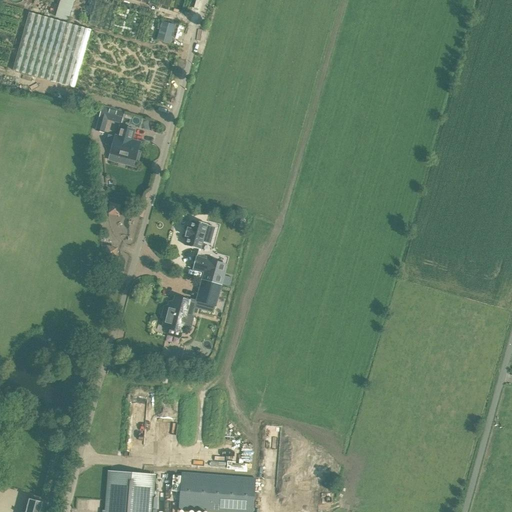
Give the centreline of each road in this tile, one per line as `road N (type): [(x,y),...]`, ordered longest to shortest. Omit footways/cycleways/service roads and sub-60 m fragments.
road 1 (unclassified): [(65,511),(205,0)]
road 2 (unclassified): [(465,511),(511,337)]
road 3 (track): [(25,79),(171,121)]
